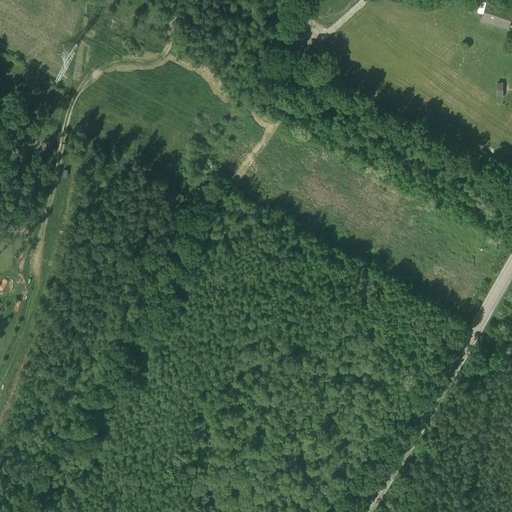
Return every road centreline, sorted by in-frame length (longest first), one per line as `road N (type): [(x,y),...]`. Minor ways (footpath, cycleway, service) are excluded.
road 1 (tertiary): [(365,511),(511,265)]
road 2 (track): [(174,0),(166,54),(103,59),(65,118)]
